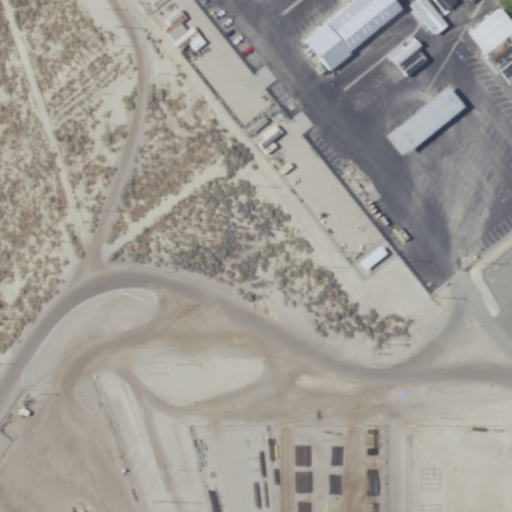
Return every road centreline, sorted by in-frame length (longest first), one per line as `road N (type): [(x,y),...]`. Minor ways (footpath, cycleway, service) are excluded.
road 1 (residential): [(511,372),(0,370)]
road 2 (residential): [(511,343),(235,0)]
road 3 (residential): [(0,403),(78,284),(208,176)]
